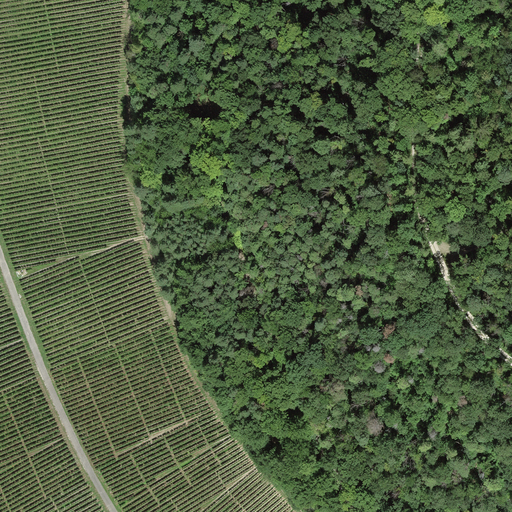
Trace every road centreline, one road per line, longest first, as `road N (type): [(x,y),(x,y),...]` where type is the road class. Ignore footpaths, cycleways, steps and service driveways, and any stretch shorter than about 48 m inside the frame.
road 1 (track): [(219,0),(216,177),(237,256),(308,427),(356,511)]
road 2 (track): [(423,0),(416,131),(433,242),(458,297),(511,354)]
road 3 (track): [(0,255),(66,430),(116,511)]
